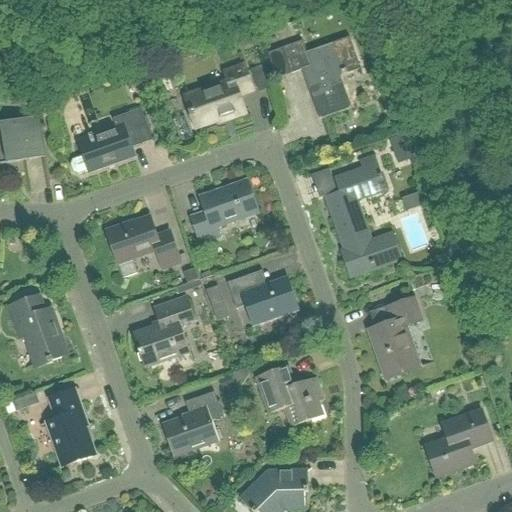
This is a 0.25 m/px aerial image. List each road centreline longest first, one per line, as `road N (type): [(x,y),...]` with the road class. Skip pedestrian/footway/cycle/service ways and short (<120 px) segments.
road 1 (residential): [(59,216),(242,150),(281,168),(354,382),(361,511)]
road 2 (residential): [(149,478),(59,216)]
